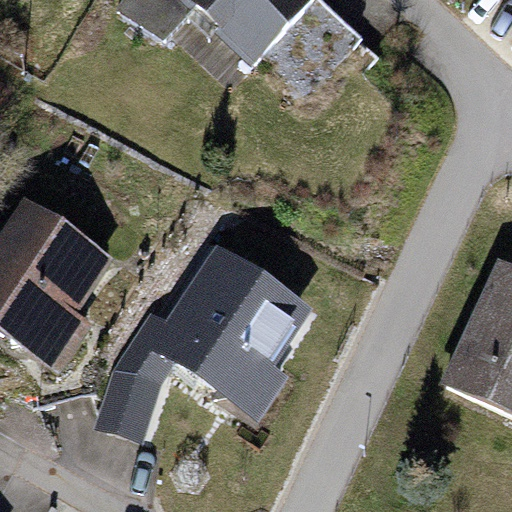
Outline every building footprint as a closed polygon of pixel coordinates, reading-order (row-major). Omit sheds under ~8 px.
[(319,0),(130,0),(121,15),(168,44),(200,12),(258,67),(319,0)] [(102,267),(32,222),(15,250),(0,252),(0,319),(11,327),(15,348),(37,344),(56,316),(74,312),(102,267)] [(511,272),(507,271),(450,392),(511,420),(511,272)] [(301,322),(233,278),(213,303),(201,299),(165,352),(215,384),(218,402),(238,399),(257,369),(267,375),(301,322)] [(143,439),(158,385),(121,375),(106,429),(143,439)]
